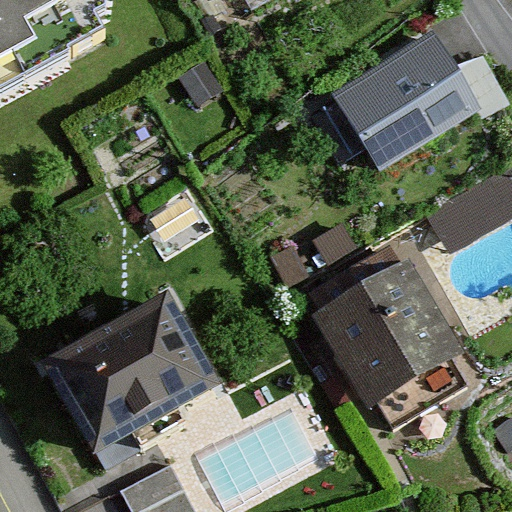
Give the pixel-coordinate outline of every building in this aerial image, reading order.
[(0,0),(0,105),(124,35),(112,14),(113,0),(0,0)] [(437,44),(337,104),(384,183),(484,124),(487,130),(511,114),(485,69),(460,84),(437,44)] [(211,71),(185,87),(203,117),(229,102),(211,71)] [(511,161),(437,201),(460,244),(511,216),(511,161)] [(347,237),(321,250),(333,274),(359,260),(347,237)] [(322,281),(331,299),(414,260),(406,242),(322,281)] [(294,257),(275,266),(288,293),(308,283),(294,257)] [(408,278),(328,325),(398,444),(477,397),(408,278)] [(172,310),(49,379),(99,468),(148,441),(156,456),(191,436),(184,425),(224,402),(172,310)] [(195,511),(175,474),(127,500),(133,511),(195,511)]
